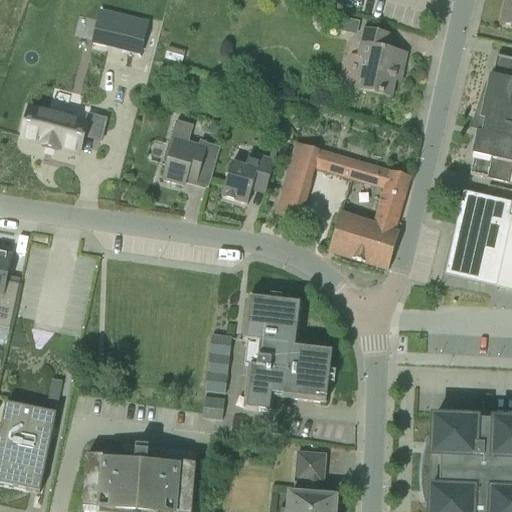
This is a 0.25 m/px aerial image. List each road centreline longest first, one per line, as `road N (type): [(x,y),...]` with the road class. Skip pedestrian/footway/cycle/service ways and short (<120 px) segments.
road 1 (tertiary): [(364,321),(287,254),(0,208)]
road 2 (residential): [(364,321),(387,304),(399,278),(465,0)]
road 3 (tertiary): [(371,511),(376,379),(364,321)]
road 4 (unknown): [(68,218),(135,63)]
